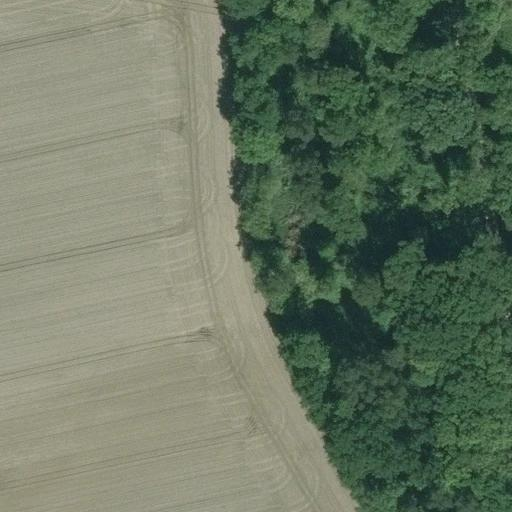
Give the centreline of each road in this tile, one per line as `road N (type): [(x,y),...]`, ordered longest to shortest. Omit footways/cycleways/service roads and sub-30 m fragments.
road 1 (track): [(511,421),(444,0)]
road 2 (track): [(491,291),(355,292),(272,325)]
